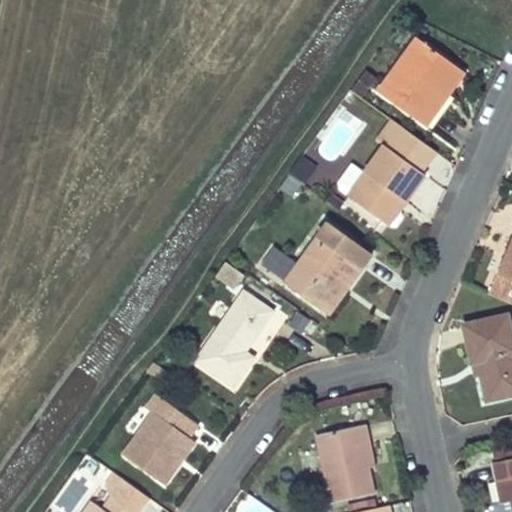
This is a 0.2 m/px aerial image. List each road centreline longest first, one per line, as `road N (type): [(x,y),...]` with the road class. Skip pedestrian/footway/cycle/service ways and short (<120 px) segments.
road 1 (residential): [(196,511),(286,388),(411,359)]
road 2 (residential): [(411,359),(511,109)]
